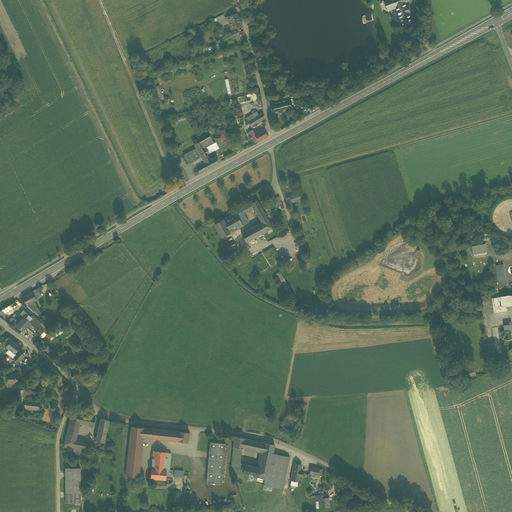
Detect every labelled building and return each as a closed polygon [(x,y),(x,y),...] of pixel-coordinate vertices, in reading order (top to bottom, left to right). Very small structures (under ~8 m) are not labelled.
[(399,15),(403,25),(407,24),(407,25),(409,24),(408,23),(412,22),(408,12),(410,12),(408,6),(406,7),(404,3),(410,1),(409,0),(384,0),(388,11),(396,8),(398,11),(397,12),(398,15),(399,15)] [(228,19),(233,30),(241,27),(236,15),(228,19)] [(232,42),(232,43),(234,42),(240,40),(238,33),(230,36),(232,42)] [(208,48),(210,55),(221,52),(219,44),(208,48)] [(160,85),(154,87),(158,101),(164,99),(160,85)] [(290,99),(291,103),(295,102),(293,94),(283,97),(284,101),(290,99)] [(272,111),(273,114),(292,109),(291,103),(290,99),(284,101),(270,104),(272,108),(271,109),(271,110),(272,111)] [(246,118),(251,127),(265,119),(263,112),(258,115),(256,112),(246,118)] [(258,142),(267,137),(263,129),(262,130),(261,128),(255,131),(256,133),(255,134),(254,134),(258,142)] [(223,129),(210,136),(214,143),(216,142),(219,148),(230,142),(223,129)] [(248,132),(255,144),(258,142),(254,134),(255,134),(252,130),(248,132)] [(209,153),(219,148),(216,142),(214,143),(210,136),(198,142),(205,156),(209,153)] [(208,169),(212,167),(207,160),(205,156),(198,142),(194,144),(194,145),(196,148),(201,157),(204,163),(208,169)] [(183,155),(188,164),(192,162),(201,157),(196,148),(183,155)] [(214,156),(210,158),(207,160),(212,167),(219,163),(218,163),(214,156)] [(201,157),(192,162),(195,167),(204,163),(201,157)] [(199,174),(208,169),(204,163),(195,167),(199,174)] [(291,203),(301,199),(299,194),(299,193),(289,197),(291,202),(291,203)] [(279,196),(272,199),(275,206),(282,204),(279,196)] [(506,200),(502,202),(498,205),(495,209),(493,214),(492,220),(493,223),(494,226),(496,231),(500,235),(505,238),(510,239),(511,239),(511,199),(510,199),(506,200)] [(252,208),(253,207),(259,204),(257,200),(247,205),(249,210),(250,209),(252,208)] [(261,208),(259,204),(253,207),(255,212),(261,208)] [(223,219),(230,233),(243,226),(237,216),(243,213),(249,210),(247,205),(223,219)] [(272,228),(261,208),(255,212),(261,222),(266,231),(267,231),(271,229),(272,228)] [(249,223),(243,213),(237,216),(243,226),(249,223)] [(214,224),(221,238),(230,233),(223,219),(214,224)] [(241,233),(246,242),(263,233),(266,231),(261,222),(259,224),(241,233)] [(225,245),(229,253),(237,249),(233,241),(225,245)] [(472,246),(474,254),(486,252),(485,244),(472,246)] [(496,266),(499,279),(505,278),(503,265),(496,266)] [(294,296),(280,272),(276,275),(290,299),(294,296)] [(31,292),(35,297),(40,294),(37,289),(31,292)] [(22,298),(27,306),(31,303),(36,300),(35,297),(31,292),(22,298)] [(511,295),(492,298),(494,314),(506,312),(505,306),(511,304),(511,295)] [(27,306),(36,315),(39,313),(34,306),(31,303),(27,306)] [(78,307),(75,309),(82,318),(86,316),(78,307)] [(82,318),(75,309),(72,312),(79,321),(82,318)] [(27,318),(28,320),(30,317),(23,310),(20,314),(24,317),(26,319),(27,318)] [(31,319),(38,325),(41,323),(34,316),(31,319)] [(22,331),(29,324),(30,322),(29,322),(26,319),(24,317),(16,325),(18,326),(18,327),(22,331)] [(31,319),(29,322),(30,322),(29,324),(30,324),(28,327),(28,328),(35,333),(35,334),(35,335),(36,336),(37,336),(38,337),(39,336),(43,331),(46,334),(50,337),(53,334),(46,327),(44,330),(38,325),(31,319)] [(72,322),(65,327),(71,335),(78,329),(72,322)] [(492,328),(496,355),(502,354),(501,352),(503,352),(502,349),(501,349),(500,346),(502,345),(501,344),(500,344),(500,341),(501,340),(501,339),(499,339),(499,336),(500,336),(500,334),(499,335),(498,331),(499,331),(499,330),(501,330),(501,327),(492,328)] [(61,333),(57,328),(52,332),(56,337),(61,333)] [(504,339),(505,339),(506,339),(508,338),(508,337),(509,335),(509,334),(508,333),(507,331),(506,331),(505,331),(503,331),(502,332),(501,333),(501,334),(501,336),(501,337),(502,338),(504,339)] [(20,347),(12,340),(9,344),(7,344),(6,346),(6,348),(8,350),(8,349),(9,349),(14,353),(20,347)] [(485,345),(486,353),(494,352),(493,343),(485,345)] [(53,351),(47,346),(44,350),(49,354),(53,351)] [(16,355),(14,353),(9,349),(8,349),(6,353),(12,359),(14,357),(16,355)] [(17,360),(19,361),(24,356),(18,352),(16,355),(14,357),(17,360)] [(462,371),(475,369),(474,362),(459,365),(460,371),(462,370),(462,371)] [(476,375),(475,369),(462,371),(463,377),(476,375)] [(8,383),(17,383),(18,374),(14,374),(13,375),(8,375),(8,383)] [(24,409),(39,411),(40,402),(24,400),(24,409)] [(64,445),(81,448),(86,449),(87,444),(87,443),(76,441),(80,423),(85,424),(87,416),(71,413),(64,445)] [(286,430),(289,431),(292,430),(295,427),(296,424),(295,421),(292,419),(289,418),(286,419),(284,421),(283,424),(284,427),(286,430)] [(97,432),(106,434),(109,421),(100,419),(97,432)] [(125,476),(139,477),(141,452),(144,453),(145,443),(142,443),(143,438),(187,443),(189,433),(131,426),(125,476)] [(97,432),(97,436),(96,438),(95,441),(101,442),(104,443),(106,434),(97,432)] [(244,449),(256,451),(258,442),(234,436),(233,447),(242,449),(244,449)] [(206,483),(222,484),(225,444),(210,442),(206,483)] [(263,485),(283,489),(289,457),(273,454),(274,445),(262,442),(260,452),(262,453),(259,468),(257,477),(257,481),(264,482),(263,485)] [(80,454),(81,448),(64,445),(63,451),(80,454)] [(233,472),(243,474),(245,465),(240,464),(242,449),(233,447),(231,466),(233,472)] [(150,478),(165,480),(166,467),(167,453),(153,452),(150,478)] [(291,480),(298,482),(299,476),(301,477),(302,471),(300,470),(301,465),(294,464),(291,480)] [(243,474),(257,477),(259,468),(245,465),(243,474)] [(309,474),(317,476),(318,469),(311,467),(309,474)] [(65,468),(65,493),(80,493),(80,468),(65,468)] [(80,503),(80,493),(65,493),(65,503),(80,503)] [(321,508),(330,508),(330,507),(329,498),(322,498),(322,495),(315,496),(316,499),(319,499),(319,502),(320,502),(321,508)]
